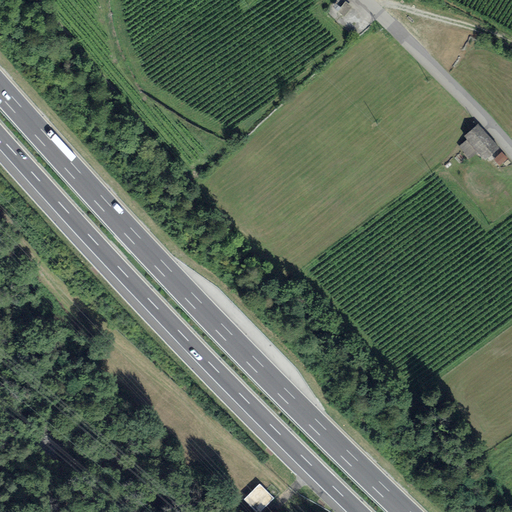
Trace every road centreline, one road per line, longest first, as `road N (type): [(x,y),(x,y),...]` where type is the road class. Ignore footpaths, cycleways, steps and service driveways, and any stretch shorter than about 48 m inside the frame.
road 1 (motorway): [(405,511),(0,88)]
road 2 (motorway): [(0,127),(362,511)]
road 3 (tertiary): [(365,0),(511,146)]
road 4 (track): [(511,39),(365,0)]
